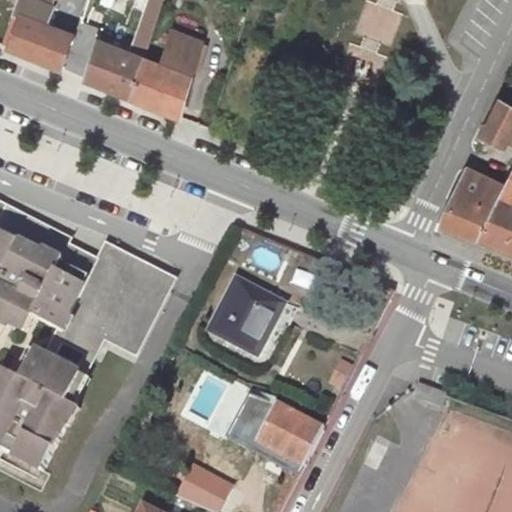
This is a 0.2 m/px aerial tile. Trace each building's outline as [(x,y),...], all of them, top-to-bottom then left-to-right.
[(9,47),(62,68),(74,35),(71,33),(46,24),(54,5),(51,4),(42,0),(19,0),(15,14),(20,17),(12,36),(9,47)] [(147,0),(142,16),(155,20),(161,0),(147,0)] [(144,58),(143,57),(155,20),(142,16),(141,15),(130,52),(97,40),(86,78),(132,97),(144,58)] [(173,30),(196,40),(200,30),(177,20),(173,30)] [(181,117),(192,76),(202,42),(196,40),(173,30),(160,64),(144,58),(132,97),(181,117)] [(0,31),(0,43),(9,47),(12,36),(0,31)] [(511,106),(500,100),(485,131),(506,143),(507,141),(511,132),(511,106)] [(480,239),(506,188),(468,168),(441,223),(480,239)] [(511,177),(506,188),(480,239),(511,251),(511,177)] [(172,278),(107,245),(99,260),(68,244),(70,239),(0,203),(0,217),(55,246),(58,253),(97,273),(107,270),(111,261),(166,289),(172,278)] [(55,246),(0,217),(0,319),(27,333),(34,318),(62,332),(95,349),(103,334),(135,351),(166,289),(111,261),(107,270),(97,273),(58,253),(55,246)] [(238,280),(211,332),(256,355),(283,304),(238,280)] [(395,291),(379,285),(368,307),(373,310),(365,325),(376,330),(395,291)] [(62,332),(49,358),(82,374),(95,349),(62,332)] [(7,371),(0,384),(0,454),(2,450),(43,471),(76,407),(68,403),(82,374),(49,358),(36,351),(22,379),(7,371)] [(346,388),(354,372),(339,364),(331,379),(346,388)] [(443,407),(446,397),(447,394),(419,384),(415,394),(414,397),(443,407)] [(233,427),(261,441),(278,406),(250,396),(233,427)] [(286,456),(305,420),(278,406),(261,441),(260,443),(274,451),(269,460),(285,468),(290,459),(286,456)] [(511,511),(511,436),(441,411),(395,496),(389,511),(511,511)] [(324,430),(305,420),(286,456),(290,459),(305,467),(324,430)] [(261,441),(233,427),(227,438),(269,460),(274,451),(260,443),(261,441)] [(305,467),(290,459),(285,468),(300,477),(305,467)]
